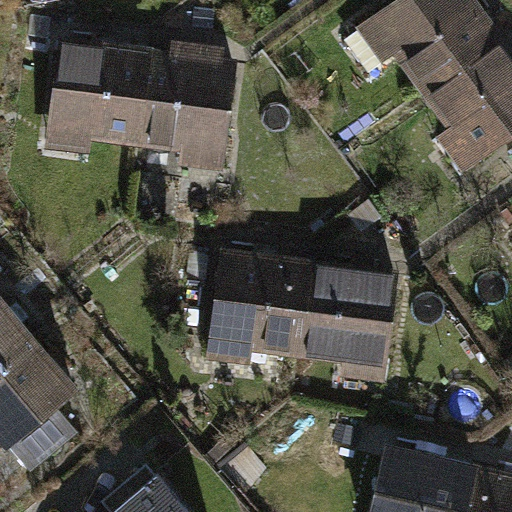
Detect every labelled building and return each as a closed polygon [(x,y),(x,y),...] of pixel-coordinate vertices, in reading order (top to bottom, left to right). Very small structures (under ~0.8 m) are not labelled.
[(421,89),(502,31),(479,0),(389,0),(355,26),(383,64),(396,55),(421,89)] [(131,136),(144,37),(53,26),(39,141),(87,147),(89,131),(131,136)] [(511,43),(502,31),(421,89),(448,125),(434,135),(460,170),(511,132),(511,43)] [(144,37),(131,136),(175,142),(173,158),(217,163),(232,48),(144,37)] [(296,345),(308,245),(218,234),(203,349),(251,355),(253,339),(296,345)] [(308,245),(296,345),(340,350),(338,366),(382,372),(396,256),(308,245)] [(0,352),(28,328),(0,291),(0,352)] [(71,380),(28,328),(0,352),(0,435),(24,463),(73,424),(51,396),(71,380)] [(462,511),(476,455),(387,435),(369,511),(462,511)] [(511,511),(511,462),(476,455),(462,511),(511,511)] [(104,504),(111,511),(189,511),(150,465),(104,504)]
